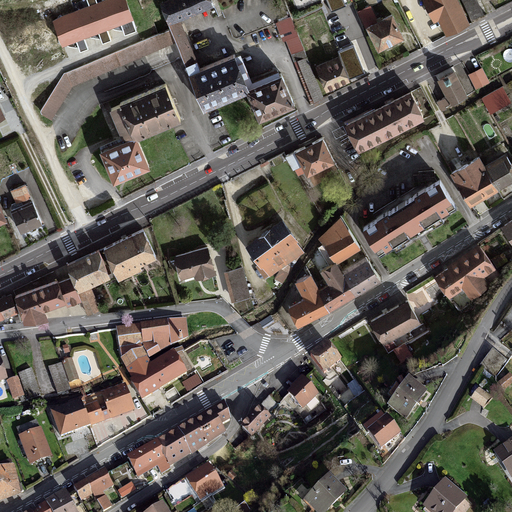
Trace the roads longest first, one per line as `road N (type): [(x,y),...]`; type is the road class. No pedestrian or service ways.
road 1 (secondary): [(511,20),(90,233)]
road 2 (residential): [(0,333),(217,305),(279,358)]
road 3 (tertiary): [(511,207),(279,358)]
road 4 (residential): [(511,284),(426,424),(355,511)]
road 5 (tertiary): [(240,380),(2,511)]
road 6 (residential): [(90,233),(0,47)]
road 7 (residential): [(116,511),(226,438),(245,406),(240,380)]
